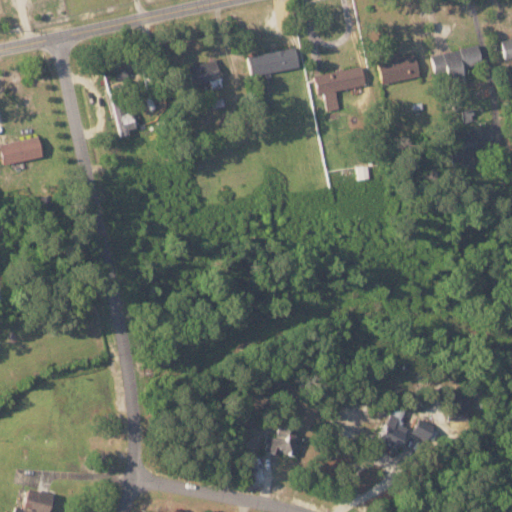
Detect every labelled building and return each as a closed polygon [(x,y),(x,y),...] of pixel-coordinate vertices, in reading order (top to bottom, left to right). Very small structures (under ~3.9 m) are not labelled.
[(511,36),(500,39),(503,58),(511,56),(511,36)] [(432,70),(446,68),(447,74),(464,72),(463,66),(480,63),(478,46),(429,53),(432,70)] [(247,54),(250,74),(297,67),(295,48),(247,54)] [(396,57),(395,52),(381,55),(382,60),(376,61),(381,83),(418,75),(413,53),(396,57)] [(190,84),(219,80),(216,60),(187,64),(190,84)] [(312,75),(316,94),(322,93),(326,110),(338,108),(334,90),(364,85),(360,66),(312,75)] [(109,68),(109,84),(125,83),(124,68),(109,68)] [(117,133),(132,131),(128,100),(114,101),(117,133)] [(455,165),(477,159),(470,132),(448,137),(455,165)] [(41,155),(37,135),(0,143),(0,157),(2,164),(41,155)] [(467,417),(466,391),(447,392),(448,417),(467,417)] [(396,448),(403,432),(423,441),(428,431),(421,427),(423,421),(415,418),(411,425),(388,414),(376,439),(396,448)] [(264,450),(277,451),(297,454),(300,434),(287,432),(289,424),(278,422),(276,430),(267,429),(264,450)] [(46,511),(51,491),(26,486),(22,506),(14,505),(12,511),(46,511)]
